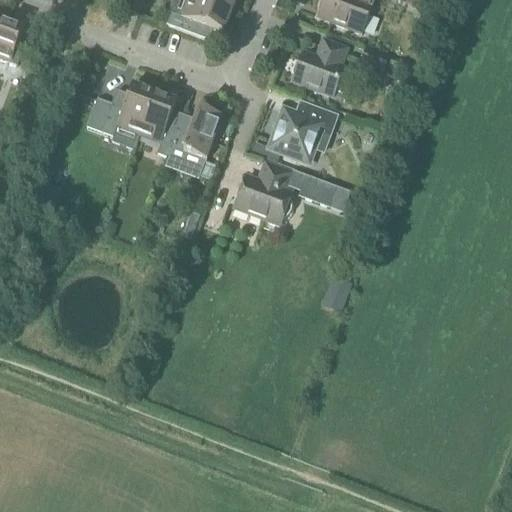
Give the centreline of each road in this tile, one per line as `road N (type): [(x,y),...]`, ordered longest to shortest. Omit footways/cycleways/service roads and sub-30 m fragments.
road 1 (track): [(333,450),(295,493),(0,381)]
road 2 (residential): [(66,8),(95,40),(219,84),(241,76),(274,0)]
